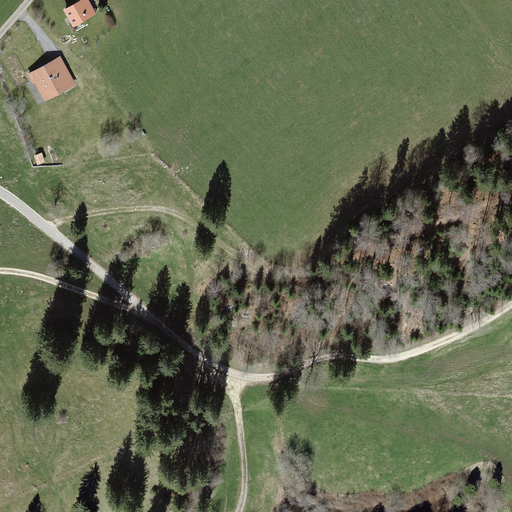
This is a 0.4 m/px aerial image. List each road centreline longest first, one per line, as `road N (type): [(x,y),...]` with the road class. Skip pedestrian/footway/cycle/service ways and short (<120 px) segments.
road 1 (track): [(0,190),(185,346),(237,377),(316,359),(408,356),(511,305)]
road 2 (track): [(0,270),(141,309)]
road 3 (track): [(237,377),(239,511)]
